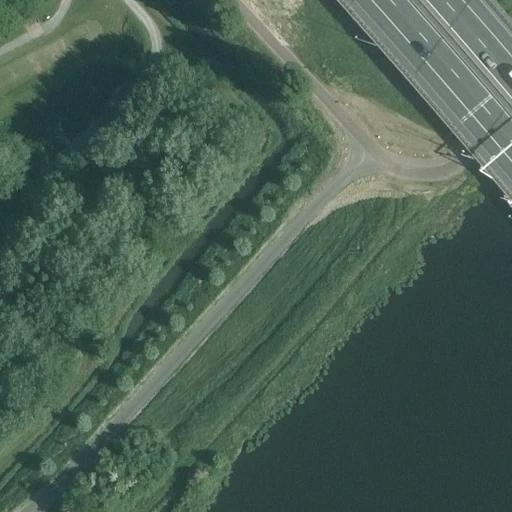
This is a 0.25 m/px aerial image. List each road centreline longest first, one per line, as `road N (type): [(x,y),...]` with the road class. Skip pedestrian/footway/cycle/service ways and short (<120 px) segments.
road 1 (unclassified): [(370,149),(38,511)]
road 2 (unknown): [(440,171),(417,210),(144,511)]
road 3 (track): [(127,0),(154,33),(150,74),(0,216)]
road 4 (motorway): [(376,0),(511,155)]
road 5 (unclassified): [(370,149),(230,0)]
